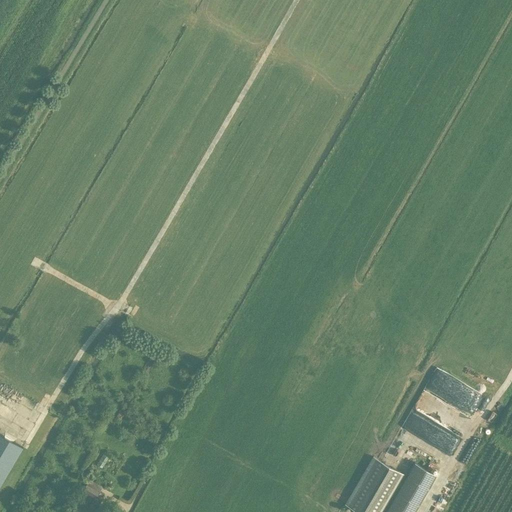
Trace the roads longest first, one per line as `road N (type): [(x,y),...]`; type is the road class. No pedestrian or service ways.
road 1 (track): [(0,416),(41,434),(299,0)]
road 2 (track): [(422,511),(475,423),(511,382)]
